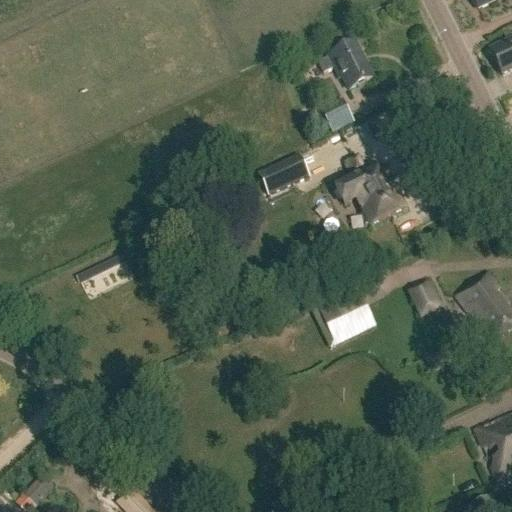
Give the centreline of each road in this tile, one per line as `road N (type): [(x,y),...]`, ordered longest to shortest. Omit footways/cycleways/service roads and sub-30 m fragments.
road 1 (unclassified): [(290,511),(511,401)]
road 2 (unclassified): [(179,511),(65,396),(0,354)]
road 3 (tertiary): [(511,160),(435,0)]
